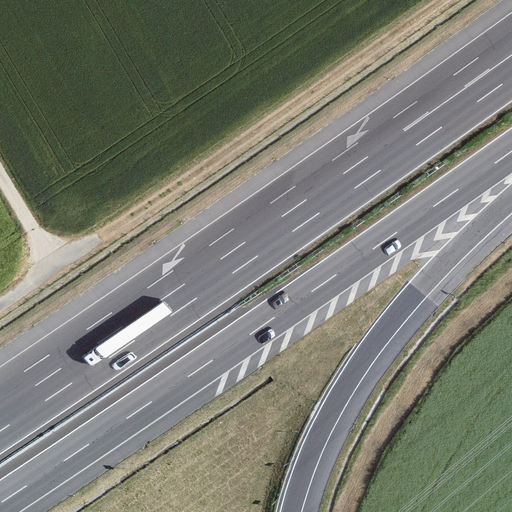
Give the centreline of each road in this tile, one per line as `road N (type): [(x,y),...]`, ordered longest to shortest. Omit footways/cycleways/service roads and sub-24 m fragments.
road 1 (motorway): [(511,77),(0,430)]
road 2 (motorway): [(0,503),(511,151)]
road 3 (track): [(99,237),(441,0)]
road 4 (motorway): [(291,511),(312,448),(373,343),(511,198)]
road 5 (track): [(99,237),(0,307)]
